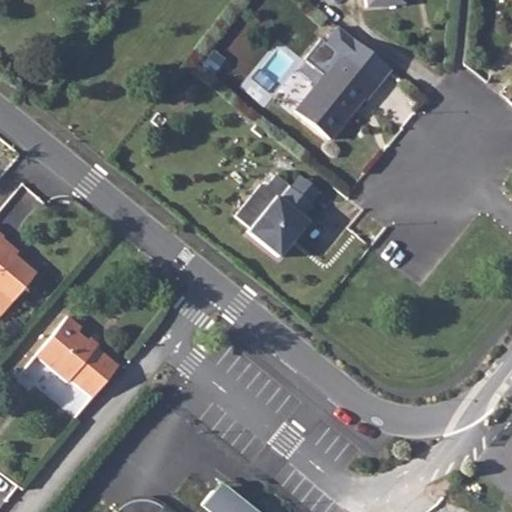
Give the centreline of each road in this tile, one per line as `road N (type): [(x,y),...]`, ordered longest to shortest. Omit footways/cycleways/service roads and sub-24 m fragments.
road 1 (residential): [(212,285),(394,426),(422,429),(455,418),(511,358)]
road 2 (residential): [(20,511),(212,285)]
road 3 (residential): [(0,117),(212,285)]
